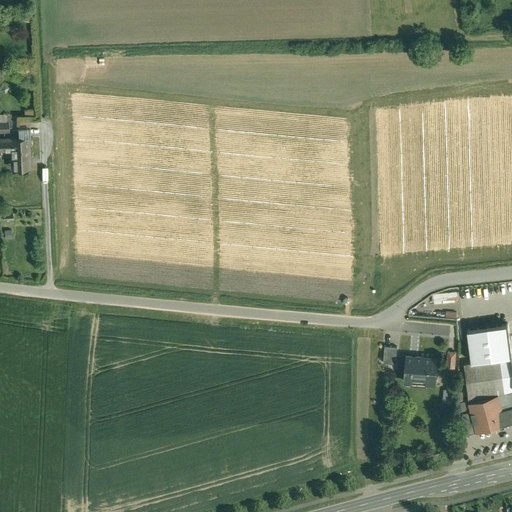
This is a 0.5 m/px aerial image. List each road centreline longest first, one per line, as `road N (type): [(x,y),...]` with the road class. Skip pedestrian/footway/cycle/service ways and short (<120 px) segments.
road 1 (unclassified): [(0,290),(352,322),(384,316),(434,282),(511,272)]
road 2 (secondary): [(338,511),(511,468)]
road 3 (track): [(49,140),(41,0)]
